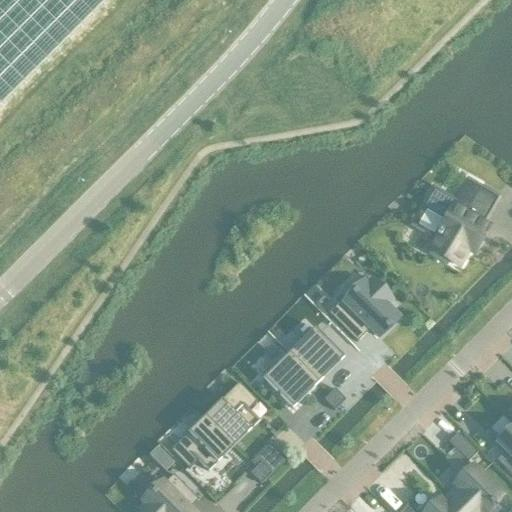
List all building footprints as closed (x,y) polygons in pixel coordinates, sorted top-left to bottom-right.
[(0,0),(0,108),(108,0),(0,0)] [(433,190),(423,207),(423,208),(447,221),(436,240),(430,251),(458,267),(468,250),(473,253),(484,235),(486,231),(488,228),(486,227),(482,225),(485,221),(468,211),(481,190),(468,183),(456,204),(433,190)] [(342,302),(329,315),(357,343),(370,331),(378,339),(399,319),(387,307),(392,301),(372,281),(366,286),(363,283),(343,303),(342,302)] [(314,330),(288,355),(318,385),(343,360),(314,330)] [(288,355),(263,381),(293,410),(315,388),(318,385),(288,355)] [(238,385),(204,418),(234,448),(259,423),(248,412),(257,403),(238,385)] [(334,390),(329,396),(340,407),(345,401),(334,390)] [(329,396),(323,401),(334,412),(340,407),(329,396)] [(204,418),(170,452),(189,471),(197,463),(208,474),(234,448),(204,418)] [(505,453),(496,462),(511,477),(511,429),(497,445),(505,453)] [(457,435),(448,444),(468,463),(477,454),(457,435)] [(168,460),(160,468),(165,473),(173,465),(174,464),(169,459),(168,460)] [(261,464),(255,469),(266,480),(271,475),(261,464)] [(458,491),(451,498),(465,511),(485,511),(501,497),(501,496),(491,486),(473,468),(454,487),(458,491)] [(255,469),(249,475),(260,486),(266,480),(255,469)] [(145,506),(140,511),(190,511),(189,511),(199,501),(173,476),(164,485),(163,483),(142,503),(145,506)] [(413,511),(407,506),(401,511),(465,511),(451,498),(444,505),(440,501),(429,511),(413,511)]
